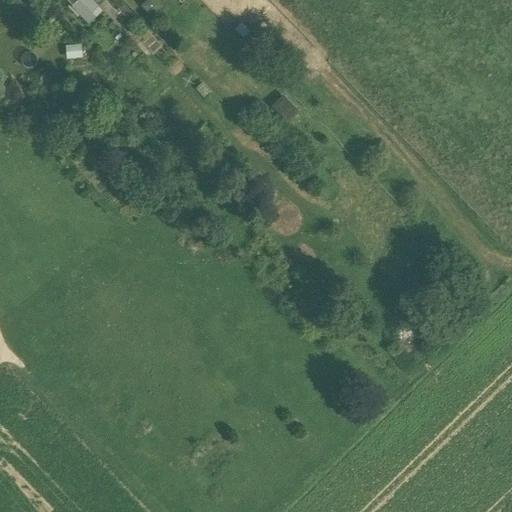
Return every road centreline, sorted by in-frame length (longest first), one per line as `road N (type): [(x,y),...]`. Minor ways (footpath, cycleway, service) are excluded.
road 1 (track): [(279,511),(511,283)]
road 2 (track): [(2,354),(161,511)]
